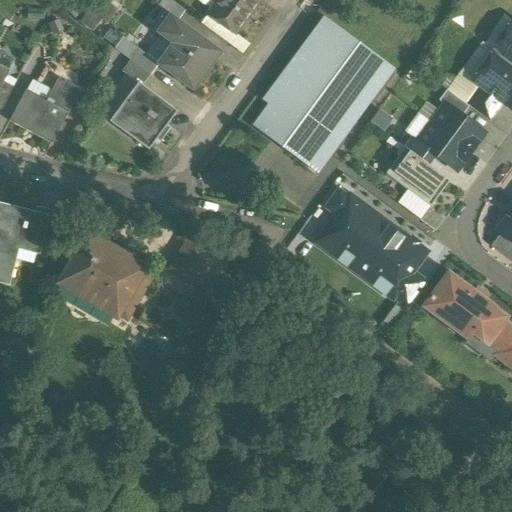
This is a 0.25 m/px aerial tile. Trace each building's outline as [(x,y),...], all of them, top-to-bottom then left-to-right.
[(181,8),(171,0),(156,0),(153,4),(159,9),(160,8),(173,18),(181,8)] [(253,0),(213,0),(208,8),(205,12),(230,31),(253,0)] [(173,18),(160,8),(159,9),(146,27),(174,47),(159,67),(187,88),(211,57),(196,46),(201,39),(173,18)] [(391,70),(321,18),(260,101),(266,106),(250,128),(314,174),(391,70)] [(511,27),(505,37),(506,42),(497,54),(511,65),(511,27)] [(139,49),(121,35),(112,46),(130,60),(139,49)] [(156,62),(139,49),(130,60),(148,73),(156,62)] [(511,65),(497,54),(494,52),(472,81),(503,104),(505,105),(511,95),(511,65)] [(148,73),(130,60),(120,73),(134,83),(138,86),(148,73)] [(58,80),(48,64),(35,87),(50,95),(58,80)] [(45,103),(26,93),(9,122),(50,145),(80,92),(59,80),(58,80),(50,95),(45,103)] [(138,86),(134,83),(107,120),(144,147),(150,139),(155,143),(167,127),(162,123),(171,110),(138,86)] [(11,90),(0,84),(0,110),(1,111),(11,90)] [(503,104),(478,85),(464,104),(468,107),(490,123),(503,104)] [(464,104),(446,91),(438,102),(444,106),(444,105),(461,117),(468,107),(464,104)] [(461,117),(444,105),(444,106),(430,124),(470,153),(484,134),(461,117)] [(470,153),(430,124),(417,142),(416,143),(433,155),(456,172),(470,153)] [(433,155),(416,143),(417,142),(405,133),(397,144),(404,149),(426,165),(433,155)] [(426,165),(404,149),(385,174),(430,207),(449,182),(426,165)] [(324,209),(335,217),(349,199),(338,191),(324,209)] [(356,259),(384,222),(350,197),(349,199),(335,217),(316,243),(337,258),(343,250),(356,259)] [(34,218),(0,209),(0,279),(4,281),(15,242),(36,248),(39,239),(44,221),(34,218)] [(58,216),(36,211),(34,218),(44,221),(39,239),(51,242),(58,216)] [(511,213),(499,231),(503,233),(511,240),(511,213)] [(425,253),(384,222),(356,259),(350,268),(369,283),(376,273),(398,290),(411,272),(425,253)] [(511,240),(503,233),(492,247),(511,262),(511,240)] [(123,255),(89,235),(60,284),(119,319),(148,269),(135,262),(137,259),(125,252),(123,255)] [(231,260),(192,237),(172,270),(210,294),(231,260)] [(427,283),(411,272),(398,290),(391,299),(406,311),(427,283)] [(503,319),(448,278),(433,298),(431,297),(428,300),(430,302),(426,307),(465,335),(470,329),(487,341),(491,335),(498,326),(503,319)] [(509,334),(498,326),(491,335),(502,344),(509,334)] [(491,335),(487,341),(470,329),(465,335),(494,356),(502,344),(491,335)] [(511,332),(509,334),(502,344),(494,356),(511,369),(511,332)]
